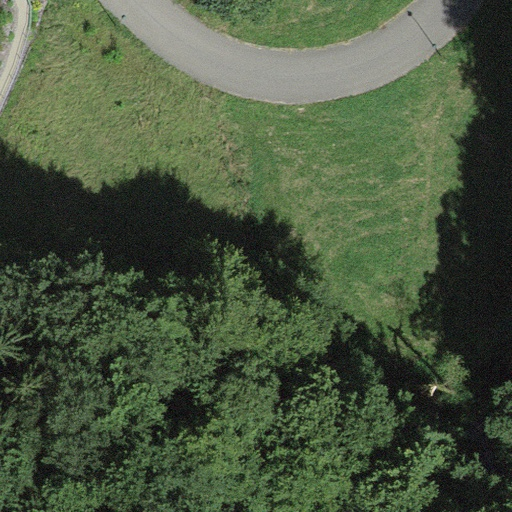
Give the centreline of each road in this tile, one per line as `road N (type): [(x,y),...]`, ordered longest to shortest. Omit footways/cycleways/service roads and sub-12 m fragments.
road 1 (track): [(0,306),(98,340),(171,377),(336,511)]
road 2 (residential): [(452,0),(401,44),(362,64),(306,75),(213,56),(135,0)]
